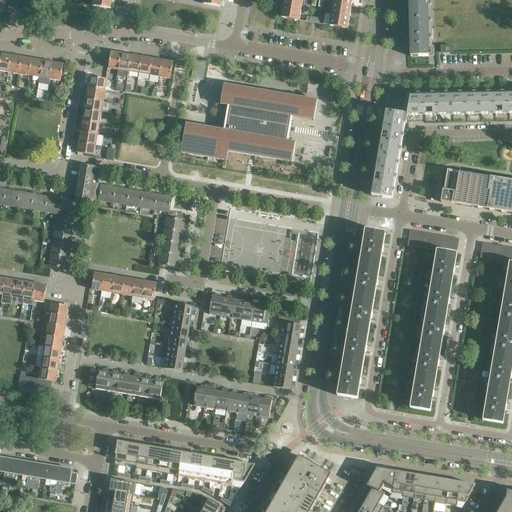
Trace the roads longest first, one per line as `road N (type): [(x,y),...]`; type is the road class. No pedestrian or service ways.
road 1 (tertiary): [(318,375),(310,409),(324,432),(507,469)]
road 2 (residential): [(251,511),(276,464),(267,452),(104,425)]
road 3 (tertiary): [(509,457),(342,428),(326,418),(318,375)]
road 4 (residential): [(8,170),(66,182),(88,35)]
road 5 (residential): [(476,227),(439,425)]
road 6 (residential): [(368,413),(400,215)]
road 7 (residential): [(400,215),(414,131),(511,130)]
road 8 (tertiary): [(318,375),(346,208)]
road 9 (residential): [(63,418),(84,296),(57,284)]
road 10 (tertiary): [(346,208),(372,69)]
road 11 (residential): [(162,178),(186,39)]
road 12 (residential): [(372,69),(234,48)]
road 13 (residential): [(511,72),(372,69)]
road 14 (residential): [(346,208),(213,189)]
road 15 (residential): [(166,278),(198,281),(213,189)]
